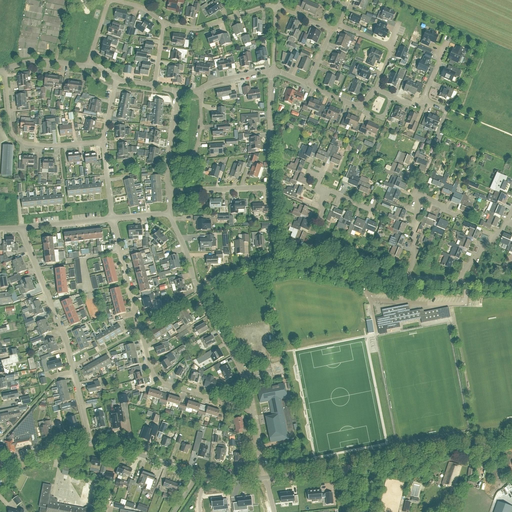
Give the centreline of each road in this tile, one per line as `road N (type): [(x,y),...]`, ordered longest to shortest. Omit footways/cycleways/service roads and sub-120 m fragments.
road 1 (tertiary): [(343,469),(511,438)]
road 2 (residential): [(102,141),(22,144),(11,126),(4,69)]
road 3 (residential): [(251,410),(155,379),(140,329)]
road 4 (residential): [(72,367),(22,228)]
road 5 (unclassified): [(251,410),(238,362),(197,288)]
